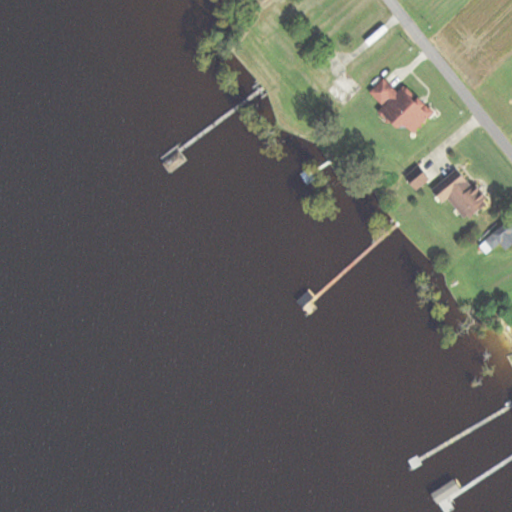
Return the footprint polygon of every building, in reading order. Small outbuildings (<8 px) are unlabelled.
[(308,17),(335,53),(354,37),(328,2),(308,17)] [(342,96),(356,85),(343,70),(330,82),(342,96)] [(376,109),(406,138),(430,112),(401,85),(394,92),(380,79),(367,93),(380,105),(376,109)] [(426,179),(416,165),(400,178),(410,191),(426,179)] [(484,201),(452,168),(427,193),(437,203),(442,198),(464,220),(484,201)] [(485,243),(492,248),(495,245),(505,252),(511,242),(511,225),(503,219),(485,243)]
